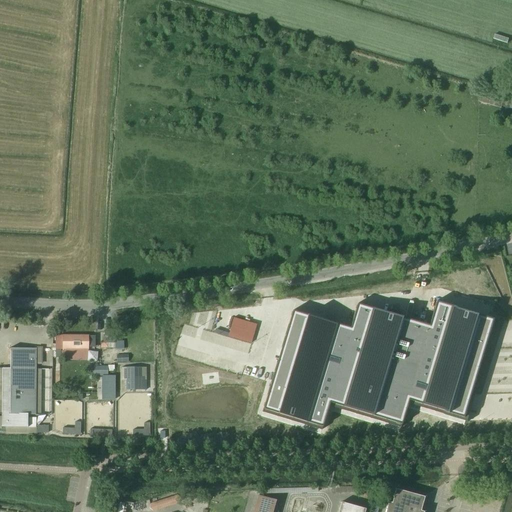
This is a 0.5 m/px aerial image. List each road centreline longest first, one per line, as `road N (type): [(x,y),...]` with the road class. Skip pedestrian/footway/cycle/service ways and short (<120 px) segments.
road 1 (tertiary): [(0,302),(115,305),(511,237)]
road 2 (unclassified): [(77,511),(84,472),(103,458),(511,446)]
